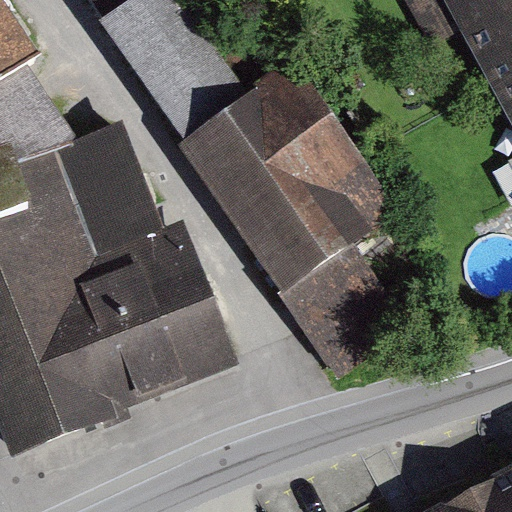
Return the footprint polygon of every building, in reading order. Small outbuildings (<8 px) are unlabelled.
[(147,0),(86,0),(106,29),(147,0)] [(252,102),(179,0),(147,0),(106,29),(102,32),(186,152),(181,156),(285,303),(281,306),(335,382),(407,331),(353,254),(399,222),(294,72),(252,102)] [(511,0),(440,0),(511,132),(511,0)] [(40,60),(0,1),(0,169),(12,165),(14,171),(79,146),(28,68),(40,60)] [(12,165),(0,169),(0,435),(12,467),(120,426),(116,417),(241,369),(185,227),(164,235),(124,129),(79,146),(14,171),(12,165)] [(511,511),(511,477),(448,511),(511,511)]
